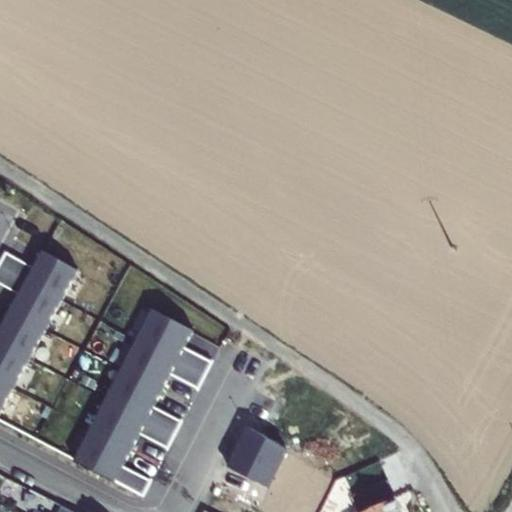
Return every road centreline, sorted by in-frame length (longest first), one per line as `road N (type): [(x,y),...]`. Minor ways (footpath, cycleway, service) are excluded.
road 1 (track): [(0,171),(393,433),(442,511)]
road 2 (residential): [(170,511),(247,359)]
road 3 (residential): [(0,446),(125,511)]
